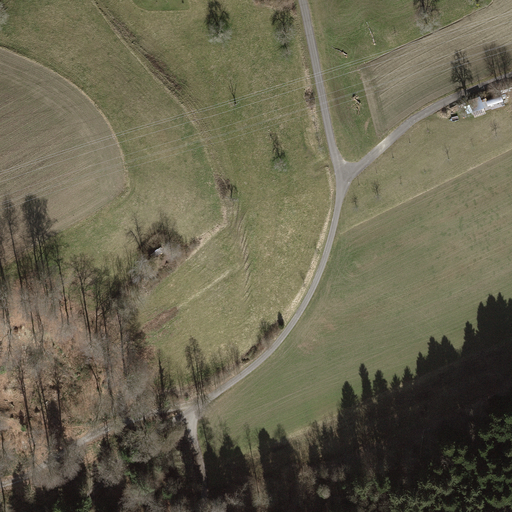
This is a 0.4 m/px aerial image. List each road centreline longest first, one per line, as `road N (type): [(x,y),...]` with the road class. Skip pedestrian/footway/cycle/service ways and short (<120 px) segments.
road 1 (track): [(303,0),(343,187),(316,290),(256,376),(142,440),(72,511)]
road 2 (track): [(511,73),(411,120),(343,187)]
